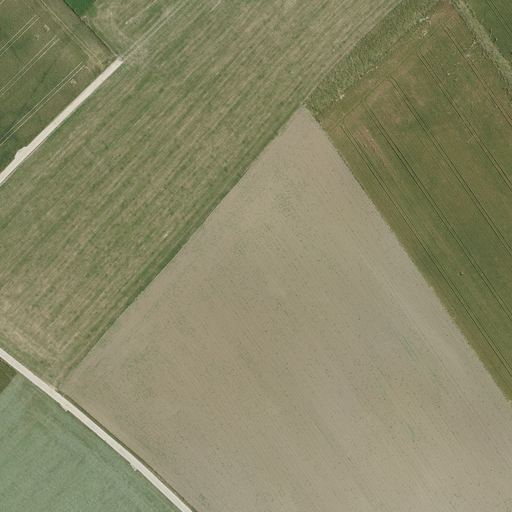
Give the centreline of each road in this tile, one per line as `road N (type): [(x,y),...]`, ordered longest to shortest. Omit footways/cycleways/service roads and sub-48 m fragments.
road 1 (track): [(186,511),(0,351)]
road 2 (track): [(0,179),(118,60)]
